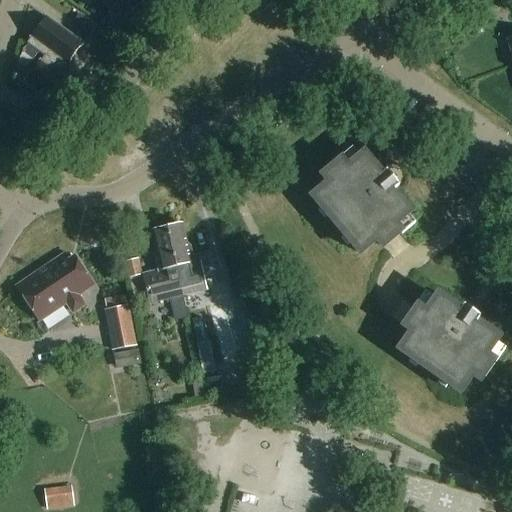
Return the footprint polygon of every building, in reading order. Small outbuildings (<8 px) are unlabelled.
[(85,10),(103,23),(110,12),(93,0),(85,10)] [(115,0),(133,13),(142,0),(115,0)] [(96,27),(79,15),(71,26),(88,38),(96,27)] [(44,58),(64,70),(82,47),(45,20),(26,45),(38,54),(44,58)] [(44,58),(27,82),(40,91),(38,94),(49,101),(51,99),(64,108),(82,83),(64,70),(44,58)] [(323,177),(329,185),(313,199),(359,255),(376,241),(383,249),(400,234),(394,226),(411,212),(394,192),(399,187),(387,172),(381,177),(364,156),(348,170),(341,162),(323,177)] [(184,225),(168,228),(173,249),(177,269),(178,268),(185,296),(207,291),(201,263),(195,264),(191,247),(188,245),(184,225)] [(173,249),(168,228),(152,232),(157,252),(155,256),(159,273),(153,274),(143,276),(150,304),(160,302),(168,300),(185,296),(178,268),(177,269),(173,249)] [(86,307),(79,297),(93,287),(86,276),(74,259),(68,263),(63,257),(16,289),(39,323),(66,306),(73,316),(86,307)] [(123,263),(127,279),(143,276),(139,260),(123,263)] [(418,309),(404,328),(412,334),(399,352),(459,394),(471,376),(479,382),(493,363),(485,357),(498,340),(476,324),(480,318),(464,307),(460,313),(438,297),(426,315),(418,309)] [(106,311),(104,312),(112,353),(138,348),(130,307),(127,308),(106,312),(106,311)] [(217,347),(208,349),(214,374),(236,369),(228,331),(214,334),(217,347)] [(138,352),(113,356),(116,371),(141,367),(138,352)] [(44,492),(47,511),(74,508),(71,488),(44,492)] [(243,496),(241,504),(257,508),(259,501),(243,496)]
